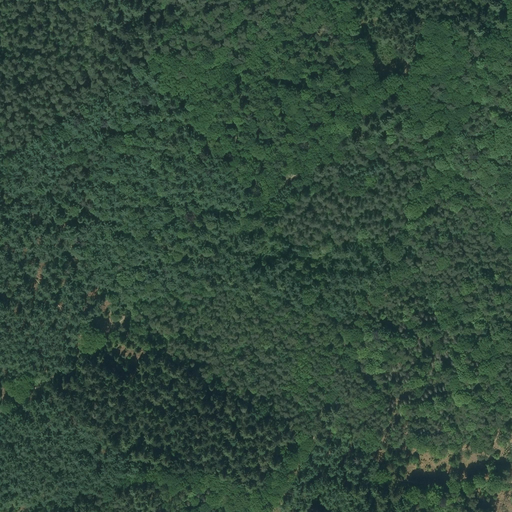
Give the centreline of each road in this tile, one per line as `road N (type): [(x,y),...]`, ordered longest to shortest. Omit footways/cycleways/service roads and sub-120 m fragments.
road 1 (track): [(343,0),(386,94),(382,101),(96,339)]
road 2 (track): [(96,339),(175,405),(234,419),(301,457)]
road 3 (track): [(301,457),(407,480),(511,481)]
road 4 (track): [(34,386),(175,405)]
road 5 (track): [(0,240),(89,336)]
